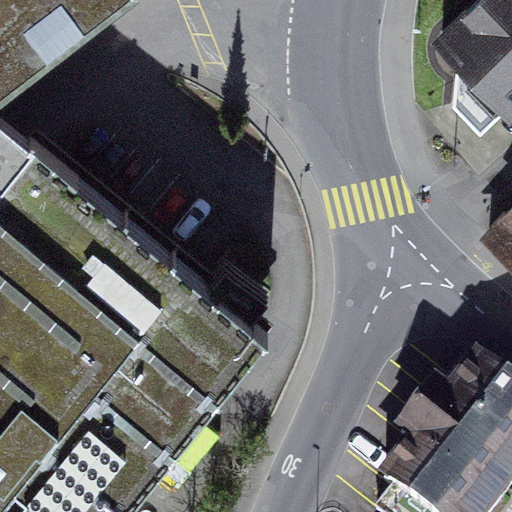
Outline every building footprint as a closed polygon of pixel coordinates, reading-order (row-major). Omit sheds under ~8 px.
[(0,0),(0,72),(97,0),(0,0)] [(511,0),(488,0),(443,46),(509,112),(511,108),(511,0)] [(39,150),(0,197),(0,511),(124,511),(269,336),(39,150)] [(511,223),(498,240),(511,252),(511,223)] [(404,481),(384,507),(390,511),(485,511),(511,477),(511,391),(472,360),(452,386),(442,379),(407,424),(417,432),(388,468),(404,481)]
